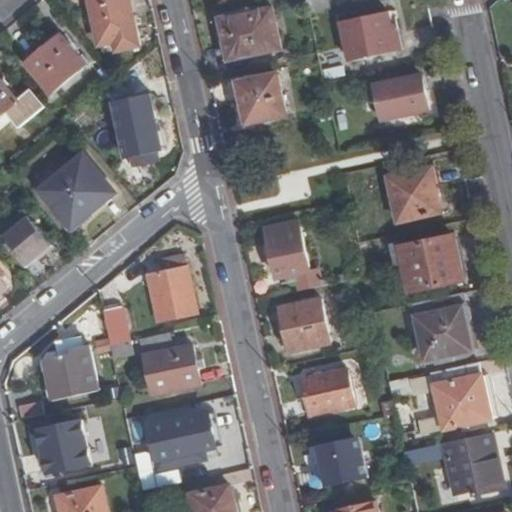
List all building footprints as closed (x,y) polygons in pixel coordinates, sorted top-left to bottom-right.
[(133,0),(94,0),(100,24),(137,16),(133,0)] [(333,0),(306,0),(307,3),(309,14),(335,9),(333,0)] [(276,9),(223,19),(232,60),(284,48),(276,9)] [(388,14),(342,24),(350,63),(391,55),(387,34),(391,33),(388,14)] [(90,61),(67,32),(31,61),(55,90),(90,61)] [(23,125),(49,105),(37,89),(24,99),(0,69),(0,128),(1,129),(16,116),(23,125)] [(347,69),(323,75),(325,86),(350,80),(347,69)] [(288,116),(280,76),(242,84),(251,124),(288,116)] [(421,77),(375,87),(382,124),(429,113),(421,77)] [(165,148),(153,93),(119,100),(131,155),(165,148)] [(117,192),(87,154),(45,187),(75,224),(117,192)] [(440,215),(430,170),(388,179),(398,224),(440,215)] [(55,241),(22,202),(0,220),(0,227),(30,264),(55,241)] [(268,227),(270,239),(303,232),(300,220),(268,227)] [(270,239),(269,239),(278,280),(312,272),(303,232),(270,239)] [(452,239),(399,250),(409,295),(460,284),(452,239)] [(166,275),(151,278),(162,323),(200,314),(187,258),(163,263),(166,275)] [(0,268),(0,294),(12,284),(0,268)] [(465,308),(462,295),(414,305),(428,367),(475,357),(468,324),(472,324),(468,308),(465,308)] [(333,345),(324,302),(284,310),(292,353),(333,345)] [(119,309),(106,312),(113,347),(126,344),(119,309)] [(82,341),(70,343),(72,356),(48,360),(50,370),(56,401),(100,393),(90,348),(83,349),(82,341)] [(195,346),(148,357),(156,399),(204,389),(195,346)] [(479,365),(433,375),(436,388),(440,387),(449,432),(496,422),(486,376),(482,377),(479,365)] [(49,403),(56,401),(50,370),(46,371),(43,376),(49,403)] [(359,407),(351,371),(307,380),(314,416),(359,407)] [(410,392),(408,380),(391,384),(393,395),(410,392)] [(410,396),(394,399),(398,416),(401,432),(406,455),(423,451),(418,429),(410,396)] [(217,449),(210,416),(172,424),(179,457),(217,449)] [(143,428),(141,417),(129,420),(131,431),(143,428)] [(93,466),(83,422),(41,431),(51,475),(93,466)] [(505,491),(493,435),(445,446),(456,496),(474,492),(475,497),(505,491)] [(365,480),(356,439),(321,447),(329,489),(365,480)] [(235,511),(230,488),(192,496),(194,511),(235,511)] [(108,511),(104,489),(61,499),(63,511),(108,511)] [(381,511),(380,503),(339,511),(381,511)]
